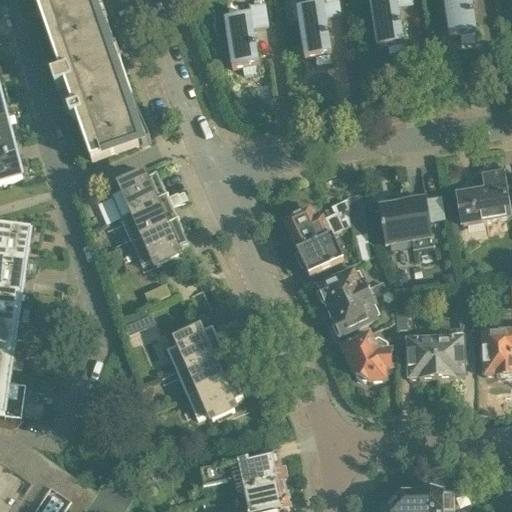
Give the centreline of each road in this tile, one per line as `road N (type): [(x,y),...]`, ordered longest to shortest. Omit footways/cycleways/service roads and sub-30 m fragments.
road 1 (residential): [(335,450),(215,172)]
road 2 (residential): [(215,172),(511,120)]
road 3 (residential): [(56,448),(104,329),(62,187)]
road 4 (residential): [(62,187),(11,5)]
road 5 (residential): [(335,450),(511,435)]
road 6 (residential): [(196,137),(148,0)]
road 7 (residential): [(62,187),(196,137)]
